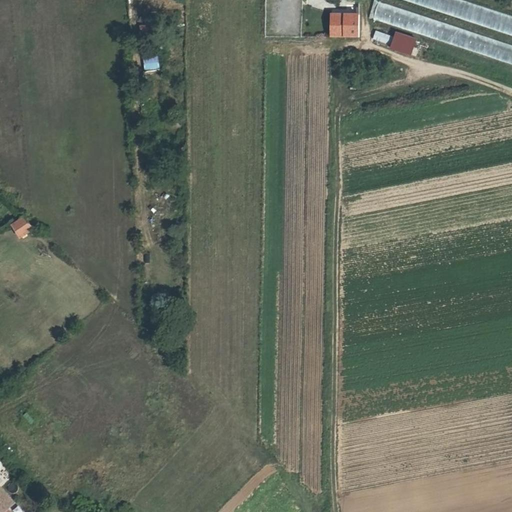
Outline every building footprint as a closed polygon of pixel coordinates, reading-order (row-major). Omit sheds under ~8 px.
[(511,13),(465,0),(401,0),(511,32),(511,13)] [(511,43),(376,2),(371,20),(511,62),(511,43)] [(333,37),(334,37),(360,37),(360,15),(347,14),(347,18),(333,18),(333,37)] [(386,44),(390,36),(375,30),(372,38),(386,44)] [(416,40),(396,32),(391,49),(410,55),(416,40)] [(35,228),(24,217),(13,224),(22,236),(35,228)] [(26,412),(22,416),(30,424),(34,420),(26,412)] [(0,511),(5,511),(8,510),(15,502),(0,486),(0,511)]
